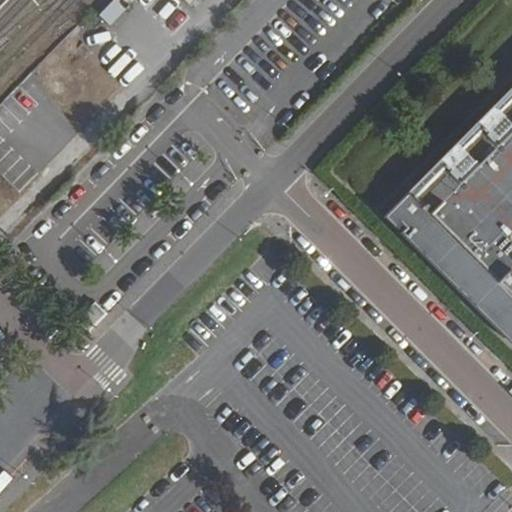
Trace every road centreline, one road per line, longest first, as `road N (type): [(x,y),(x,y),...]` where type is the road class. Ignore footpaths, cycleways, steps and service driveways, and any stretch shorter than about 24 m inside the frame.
road 1 (tertiary): [(511,418),(273,182)]
road 2 (tertiary): [(451,0),(273,182)]
